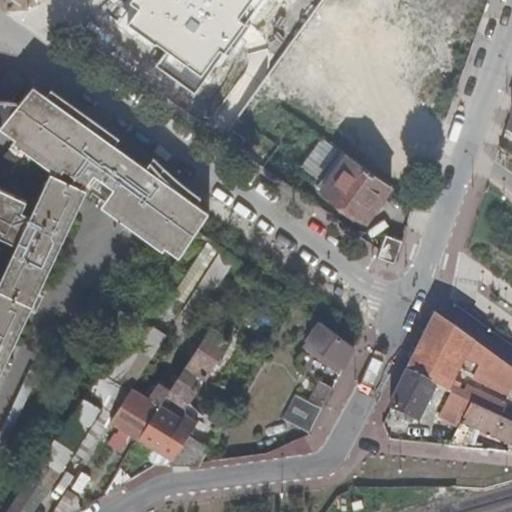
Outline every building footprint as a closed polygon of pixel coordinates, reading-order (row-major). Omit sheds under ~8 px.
[(262,0),(128,0),(119,14),(204,78),(262,0)] [(33,88),(24,99),(37,109),(45,98),(33,88)] [(0,128),(3,126),(20,104),(24,99),(0,97),(0,128)] [(45,98),(37,109),(60,126),(129,178),(180,215),(198,229),(208,214),(157,177),(161,171),(152,164),(146,166),(136,179),(107,158),(110,154),(101,145),(92,137),(87,132),(82,130),(80,132),(77,129),(79,126),(77,123),(67,112),(58,105),(45,98)] [(20,104),(3,126),(17,136),(37,109),(24,99),(20,104)] [(37,109),(17,136),(63,169),(57,178),(53,175),(30,224),(22,220),(27,207),(0,194),(0,242),(17,250),(0,287),(0,382),(6,369),(11,358),(59,255),(64,245),(88,192),(84,190),(86,186),(129,216),(125,222),(178,259),(198,229),(180,215),(129,178),(60,126),(37,109)] [(324,180),(319,187),(365,222),(392,186),(342,150),(322,178),(324,180)] [(0,160),(0,159),(0,181),(11,167),(0,160)] [(316,185),(319,187),(324,180),(322,178),(316,185)] [(386,236),(380,251),(378,257),(396,262),(403,241),(386,236)] [(69,247),(64,245),(59,255),(64,257),(69,247)] [(148,303),(9,511),(36,511),(76,452),(87,459),(111,422),(133,388),(167,336),(157,330),(167,315),(148,303)] [(511,368),(438,316),(410,373),(437,386),(450,392),(465,399),(468,393),(452,386),(460,370),(490,383),(489,384),(511,394),(511,368)] [(343,368),(355,346),(337,334),(322,322),(304,346),(330,365),(333,361),(343,368)] [(230,340),(211,328),(171,390),(168,396),(186,406),(205,376),(206,377),(230,340)] [(11,358),(6,369),(11,372),(16,360),(11,358)] [(341,373),(343,368),(333,361),(330,365),(341,373)] [(314,426),(337,381),(324,373),(313,393),(301,387),(287,413),(314,426)] [(437,386),(410,373),(392,409),(420,421),(428,404),(442,411),(450,392),(437,386)] [(130,434),(140,440),(161,407),(165,401),(168,396),(171,390),(160,383),(150,399),(133,388),(111,422),(121,429),(117,435),(115,433),(109,443),(121,451),(130,434)] [(468,393),(465,399),(473,404),(489,411),(493,401),(469,390),(468,393)] [(506,407),(493,401),(489,411),(501,417),(506,407)] [(172,460),(168,465),(199,465),(232,411),(221,404),(210,421),(198,414),(195,419),(199,422),(172,460)] [(473,404),(450,446),(467,448),(476,429),(498,439),(498,438),(511,443),(511,422),(501,417),(489,411),(473,404)] [(161,407),(140,440),(162,454),(184,421),(161,407)] [(162,454),(169,457),(193,419),(187,416),(184,421),(162,454)] [(193,419),(169,457),(172,460),(199,422),(195,419),(194,419),(193,419)] [(68,489),(56,507),(63,511),(72,511),(80,508),(75,494),(68,489)]
